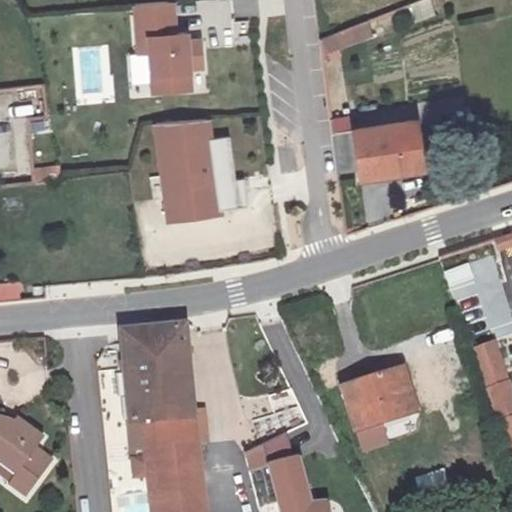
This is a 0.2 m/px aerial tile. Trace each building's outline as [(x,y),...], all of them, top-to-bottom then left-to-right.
[(432,0),(426,0),(414,2),(417,20),(435,17),(432,0)] [(135,53),(142,52),(146,95),(192,90),(186,32),(178,33),(175,1),(131,5),(135,53)] [(352,114),(334,117),(336,131),(355,128),(352,114)] [(218,212),(246,207),(242,180),(233,181),(227,137),(208,140),(206,120),(154,124),(167,224),(219,217),(218,212)] [(414,122),(351,132),(359,180),(421,170),(414,122)] [(64,166),(36,168),(37,182),(65,180),(64,166)] [(0,299),(19,297),(17,282),(0,284),(0,299)] [(150,511),(204,511),(184,321),(114,328),(125,420),(140,418),(150,511)] [(343,383),(354,423),(411,407),(401,367),(343,383)] [(511,398),(503,371),(483,377),(511,468),(511,398)] [(0,461),(17,473),(21,467),(38,479),(52,459),(36,448),(44,436),(17,417),(10,426),(0,419),(0,461)] [(271,461),(292,456),(286,435),(248,452),(252,466),(271,461)] [(282,511),(312,511),(311,502),(297,456),(292,456),(271,461),(282,511)] [(26,495),(38,479),(21,467),(17,473),(10,483),(26,495)] [(330,511),(329,501),(311,502),(312,511),(330,511)]
